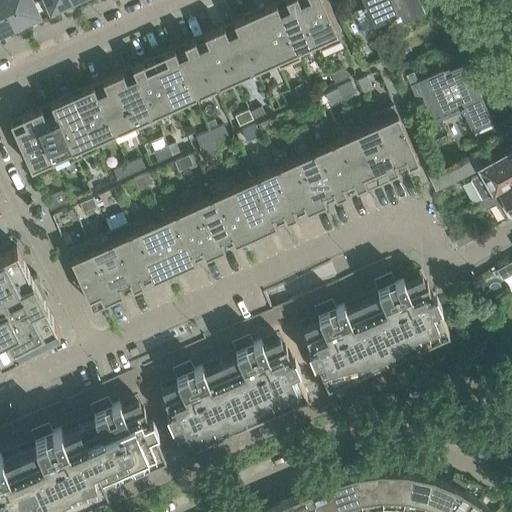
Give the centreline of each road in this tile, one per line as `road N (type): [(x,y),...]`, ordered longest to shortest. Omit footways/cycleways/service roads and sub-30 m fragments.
road 1 (residential): [(92,351),(382,226),(416,227),(448,266),(511,234)]
road 2 (residential): [(511,498),(445,453),(392,442),(321,453),(189,511)]
road 3 (residential): [(92,351),(0,170)]
road 4 (residential): [(0,79),(176,0)]
